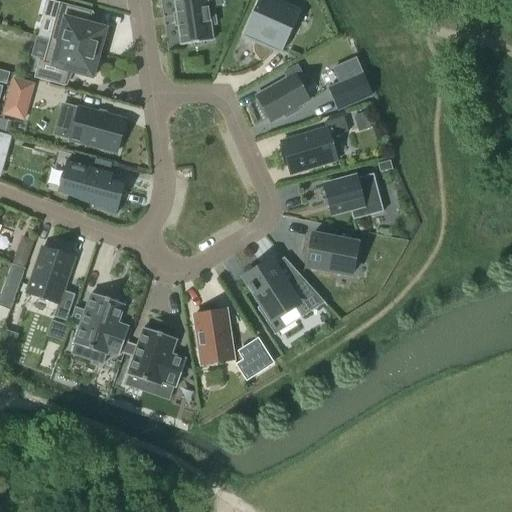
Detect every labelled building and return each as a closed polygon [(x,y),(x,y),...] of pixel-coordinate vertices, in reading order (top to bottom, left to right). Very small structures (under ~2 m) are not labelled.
[(211,26),(216,25),(213,5),(208,6),(207,0),(174,0),(181,46),(213,41),(211,26)] [(282,53),(292,31),(291,31),(299,14),(266,0),(259,0),(253,14),(253,13),(243,36),(256,42),(255,44),(254,46),(254,49),(254,51),(255,54),(262,63),(266,60),(269,57),(272,54),(275,50),(282,53)] [(60,3),(50,40),(98,53),(101,44),(104,45),(108,31),(88,26),(92,13),(93,14),(93,12),(60,3)] [(98,53),(50,40),(44,62),(39,61),(34,78),(65,87),(65,85),(64,85),(68,70),(95,77),(99,64),(95,63),(98,53)] [(340,84),(330,89),(339,111),(365,101),(373,97),(357,60),(349,63),(334,69),(340,84)] [(305,83),(296,67),(283,74),(286,81),(256,98),(270,123),(282,116),(284,120),(298,112),(296,108),(307,102),(299,86),(305,83)] [(27,108),(33,85),(14,80),(7,102),(27,108)] [(125,120),(79,108),(70,140),(116,152),(125,120)] [(366,113),(354,117),(358,129),(370,125),(366,113)] [(348,132),(344,118),(324,123),(326,129),(281,143),(291,175),(336,161),(330,138),(348,132)] [(0,133),(0,159),(4,161),(11,137),(12,138),(12,136),(0,133)] [(68,163),(65,172),(71,173),(66,190),(79,194),(78,200),(116,215),(117,214),(115,213),(122,186),(109,183),(111,175),(113,175),(113,174),(66,161),(66,162),(68,163)] [(378,165),(380,173),(393,170),(390,161),(378,165)] [(356,178),(325,186),(332,215),(350,210),(353,221),(383,213),(373,175),(356,179),(356,178)] [(306,267),(351,276),(358,244),(312,235),(306,267)] [(63,291),(74,259),(42,248),(27,294),(57,304),(53,317),(66,322),(75,295),(63,291)] [(259,308),(269,323),(296,305),(297,306),(297,307),(297,308),(298,309),(299,310),(300,310),(300,311),(301,311),(302,311),(302,312),(303,312),(304,312),(305,312),(306,312),(307,312),(308,312),(309,311),(310,311),(322,303),(327,307),(300,276),(286,286),(273,266),(264,271),(262,267),(245,278),(250,286),(248,288),(252,295),(255,293),(260,301),(261,301),(261,300),(263,298),(267,303),(259,308)] [(4,291),(0,300),(0,305),(9,309),(15,295),(4,291)] [(72,354),(89,360),(92,351),(107,356),(108,352),(119,356),(129,328),(117,324),(124,305),(91,294),(74,345),(75,345),(72,354)] [(194,316),(202,365),(233,361),(226,311),(194,316)] [(52,322),(47,337),(63,342),(68,327),(52,322)] [(128,343),(124,354),(133,357),(127,376),(128,376),(125,385),(143,391),(170,401),(172,394),(175,388),(176,388),(186,361),(171,356),(176,340),(143,329),(137,346),(128,343)] [(258,340),(239,352),(244,361),(237,365),(247,381),(274,363),(258,340)]
